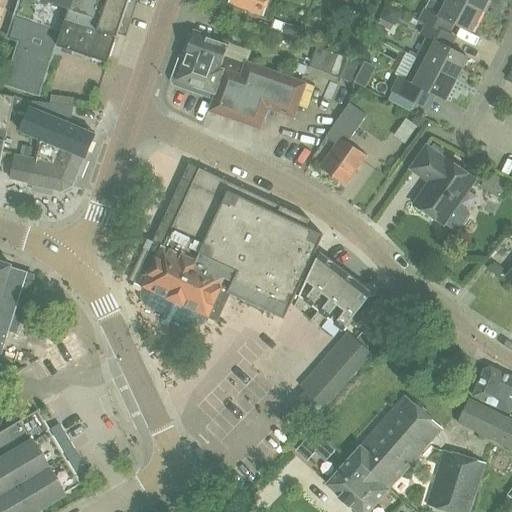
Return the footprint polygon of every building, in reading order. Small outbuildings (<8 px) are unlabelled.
[(62,34),(58,46),(108,62),(129,0),(18,0),(13,18),(28,22),(8,83),(37,92),(57,32),(62,34)] [(230,0),(229,3),(263,16),(268,0),(230,0)] [(430,0),(426,8),(419,20),(449,35),(454,24),(472,33),(483,11),(463,0),(447,0),(444,6),(432,0),(430,0)] [(463,0),(483,11),(488,0),(463,0)] [(500,23),(511,23),(511,3),(500,3),(500,23)] [(416,56),(458,77),(468,58),(448,48),(454,37),(449,35),(419,20),(418,23),(425,27),(421,34),(426,37),(416,56)] [(299,29),(286,24),(282,34),(296,38),(299,29)] [(385,31),(378,27),(374,36),(384,40),(386,35),(385,31)] [(210,111),(259,128),(266,108),(293,117),(304,84),(225,55),(229,44),(194,32),(176,81),(215,95),(210,111)] [(310,67),(352,82),(359,62),(317,48),(310,67)] [(392,91),(418,104),(425,90),(446,101),(458,77),(416,56),(404,79),(399,77),(392,91)] [(306,67),(295,63),(293,71),(304,75),(306,67)] [(354,81),(365,86),(368,81),(357,75),(354,81)] [(0,167),(5,141),(12,110),(14,97),(0,93),(0,167)] [(29,185),(62,192),(72,186),(84,158),(85,159),(95,135),(30,107),(14,97),(12,110),(26,118),(20,132),(40,140),(36,160),(15,156),(10,179),(29,183),(29,185)] [(321,167),(346,185),(367,156),(348,143),(368,114),(350,102),(326,136),(337,144),(321,167)] [(401,125),(412,133),(417,126),(406,118),(401,125)] [(33,147),(23,145),(21,155),(31,157),(33,147)] [(444,226),(446,224),(454,231),(459,230),(470,215),(470,211),(460,204),(476,180),(447,160),(446,161),(427,147),(412,170),(431,183),(415,206),(444,226)] [(191,165),(136,284),(142,287),(139,294),(140,301),(142,305),(141,308),(193,332),(194,329),(198,328),(205,324),(208,317),(227,276),(234,280),(228,293),(229,294),(247,302),(260,308),(284,319),(292,302),(294,297),(323,234),(310,227),(308,226),(311,221),(191,165)] [(480,188),(501,198),(509,181),(488,171),(480,188)] [(369,297),(318,256),(296,305),(302,310),(309,301),(320,309),(313,319),(320,324),(327,315),(345,328),(369,297)] [(0,347),(3,349),(27,273),(11,268),(12,265),(0,261),(0,347)] [(227,276),(208,317),(217,321),(229,294),(228,293),(234,280),(227,276)] [(360,319),(379,338),(401,317),(383,298),(360,319)] [(353,326),(347,332),(353,337),(373,355),(374,355),(379,349),(353,326)] [(353,337),(308,389),(327,407),(373,355),(353,337)] [(39,368),(47,385),(85,366),(77,350),(39,368)] [(473,396),(492,405),(506,374),(492,367),(485,369),(473,396)] [(492,405),(510,413),(511,408),(511,376),(506,374),(492,405)] [(327,407),(308,389),(293,406),(312,423),(327,407)] [(327,484),(358,511),(369,511),(443,429),(405,396),(327,484)] [(457,423),(511,450),(511,418),(469,398),(457,423)] [(0,507),(2,511),(35,511),(83,484),(39,410),(0,432),(0,507)] [(312,431),(296,449),(305,457),(321,439),(312,431)] [(427,504),(451,511),(470,511),(485,464),(444,451),(427,504)]
